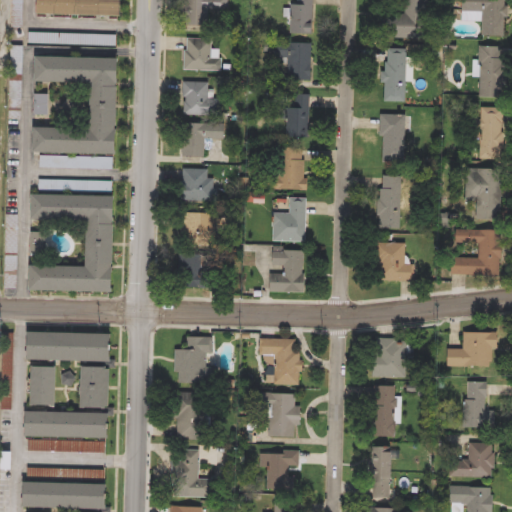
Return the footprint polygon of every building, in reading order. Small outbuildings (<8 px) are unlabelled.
[(26,0),(26,26),(15,26),(15,0),(26,0)] [(128,0),(128,16),(43,15),(43,0),(128,0)] [(211,10),(210,26),(192,26),(192,0),(230,0),(230,11),(211,10)] [(317,0),(317,33),(293,33),(293,0),(317,0)] [(429,0),(429,37),(388,36),(388,0),(429,0)] [(484,36),(485,21),(466,20),(466,0),(508,0),(508,37),(484,36)] [(120,45),(31,44),(32,33),(120,34),(120,45)] [(187,70),(187,38),(213,38),(213,48),(223,49),(222,70),(187,70)] [(314,42),(314,79),(278,79),(278,42),(314,42)] [(12,118),(13,45),(25,45),(24,118),(12,118)] [(506,97),(481,97),(481,46),(506,46),(506,97)] [(386,101),(386,47),(410,47),(409,101),(386,101)] [(126,58),(124,154),(40,152),(40,127),(97,128),(98,83),(40,82),(40,56),(126,58)] [(210,82),(210,96),(220,96),(220,114),(185,114),(185,82),(210,82)] [(38,114),(38,94),(52,94),(52,114),(38,114)] [(312,95),(312,137),(286,137),(286,95),(312,95)] [(479,159),(479,107),(504,107),(504,159),(479,159)] [(407,162),(383,162),(383,114),(407,114),(407,162)] [(207,157),(185,157),(185,122),(227,122),(227,139),(207,138),(207,157)] [(308,190),(274,189),(274,166),(283,166),(283,147),(308,147),(308,190)] [(210,169),(210,178),(219,178),(219,203),(185,203),(186,169),(210,169)] [(503,169),(503,220),(475,220),(475,169),(503,169)] [(403,228),(380,228),(380,175),(403,175),(403,228)] [(120,293),(35,291),(36,266),(94,267),(95,221),(37,220),(37,194),(122,196),(120,293)] [(275,242),(275,214),(293,214),(293,199),(310,199),(310,242),(275,242)] [(21,215),(20,289),(7,289),(8,214),(21,215)] [(218,214),(219,245),(183,245),(182,214),(218,214)] [(504,277),(469,276),(470,258),(480,258),(481,246),(459,246),(459,230),(504,230),(504,277)] [(50,254),(34,254),(34,232),(50,232),(50,254)] [(409,244),(409,264),(418,264),(418,282),(382,282),(382,244),(409,244)] [(308,293),(274,293),(275,250),(308,250),(308,293)] [(209,289),(184,289),(184,256),(209,256),(209,289)] [(33,333),(119,334),(119,362),(32,361),(33,333)] [(495,348),(495,367),(451,367),(451,349),(467,349),(467,333),(501,333),(501,348),(495,348)] [(15,410),(3,410),(3,334),(15,334),(15,410)] [(218,384),(179,383),(179,350),(189,350),(189,337),(218,337),(218,384)] [(276,385),(277,357),(261,356),(261,339),(303,340),(302,385),(276,385)] [(409,339),(409,377),(380,377),(381,339),(409,339)] [(63,368),(63,406),(36,406),(36,368),(63,368)] [(88,409),(88,368),(116,368),(116,409),(88,409)] [(499,411),(499,429),(470,429),(471,382),(490,382),(489,411),(499,411)] [(398,438),(375,438),(375,386),(398,386),(398,438)] [(207,439),(181,439),(181,392),(207,392),(207,439)] [(297,438),(270,437),(270,394),(299,394),(299,406),(305,406),(305,425),(297,424),(297,438)] [(33,414),(116,414),(116,438),(33,438),(33,414)] [(397,479),(391,479),(390,499),(372,498),(373,447),(398,448),(397,479)] [(453,447),(497,447),(497,477),(453,477),(453,447)] [(214,479),(214,497),(178,497),(179,449),(202,449),(202,479),(214,479)] [(292,477),(297,477),(297,490),(268,489),(268,452),(303,452),(302,467),(292,467),(292,477)] [(114,484),(113,509),(31,508),(32,483),(114,484)] [(496,511),(471,511),(472,504),(454,504),(455,487),(496,487),(496,511)] [(276,511),(276,502),(298,502),(298,511),(276,511)]
